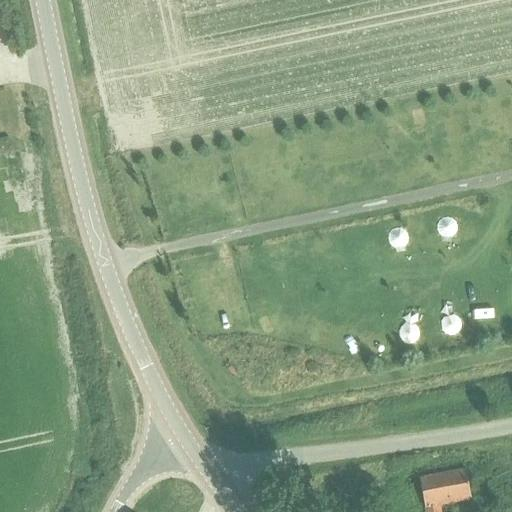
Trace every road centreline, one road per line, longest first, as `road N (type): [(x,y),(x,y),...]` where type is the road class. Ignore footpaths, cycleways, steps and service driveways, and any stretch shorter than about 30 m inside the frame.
road 1 (tertiary): [(183,437),(110,286),(42,0)]
road 2 (unclassified): [(212,481),(252,461),(511,423)]
